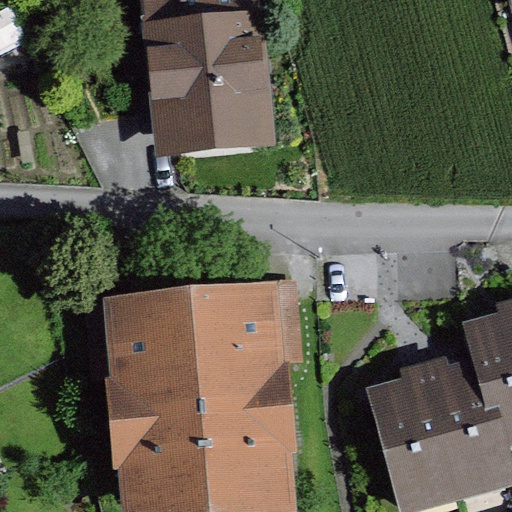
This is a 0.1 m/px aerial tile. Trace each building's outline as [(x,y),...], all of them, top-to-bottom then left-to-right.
[(255,0),(140,0),(157,172),(270,162),(255,0)] [(295,511),(274,300),(98,318),(118,511),(295,511)] [(505,462),(511,459),(511,323),(468,336),(478,370),(505,462)] [(462,511),(511,497),(511,485),(505,462),(478,370),(425,386),(462,511)] [(396,511),(461,511),(462,511),(425,386),(365,403),(396,511)]
